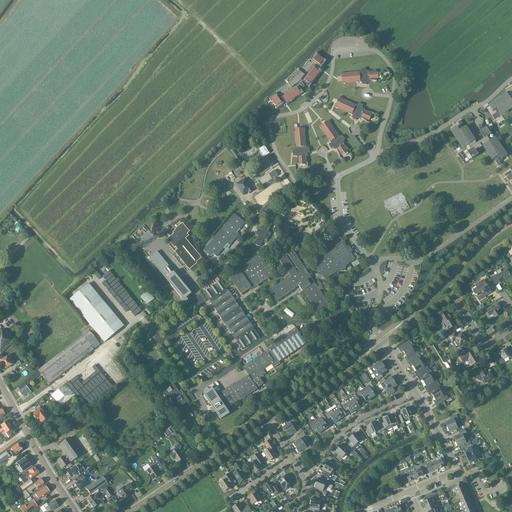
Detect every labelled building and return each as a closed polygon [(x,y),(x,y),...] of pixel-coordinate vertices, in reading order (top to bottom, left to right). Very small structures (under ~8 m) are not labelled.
[(360,36),(368,41),(371,37),(363,31),(360,36)] [(311,60),(313,62),(311,63),(309,61),(301,72),(298,70),(286,81),(289,84),(278,92),(280,95),(278,96),(277,94),(269,99),(271,101),(272,100),(276,107),(277,110),(284,104),(285,105),(287,104),(287,105),(289,103),(289,102),(301,94),(301,95),(304,93),(299,86),(300,85),(302,87),(304,86),(302,83),(303,82),(310,87),(311,85),(311,84),(319,72),(320,73),(322,71),(321,70),(322,69),(321,68),(327,61),(324,59),(324,60),(318,56),(318,55),(316,53),(311,60)] [(341,74),(341,77),(342,84),(346,84),(345,83),(357,82),(357,83),(361,82),(362,83),(362,85),(367,85),(367,82),(370,82),(370,81),(377,81),(377,76),(376,70),(369,72),(369,71),(366,71),(365,68),(360,70),(361,72),(360,72),(356,72),(356,73),(345,74),(345,73),(341,73),(341,74)] [(511,86),(506,91),(508,94),(489,106),(493,111),(495,110),(497,113),(492,116),(494,119),(501,114),(501,115),(511,107),(511,86)] [(349,114),(351,114),(352,115),(353,116),(352,117),(356,120),(358,118),(360,119),(361,118),(367,122),(370,117),(371,112),(364,110),(365,109),(362,108),(363,105),(358,104),(358,106),(353,104),(342,100),(343,99),(339,97),(338,100),(335,107),(338,109),(339,108),(349,113),(349,114)] [(329,144),(331,149),(334,147),(335,150),(337,149),(340,156),(345,153),(349,149),(344,144),(345,143),(343,142),(345,139),(341,136),(340,137),(337,133),(330,124),(331,124),(328,121),(326,123),(320,127),(322,130),(329,139),(328,139),(331,143),(329,144)] [(465,127),(460,121),(458,123),(461,127),(458,129),(457,127),(452,131),(464,149),(465,148),(468,152),(467,152),(472,159),(479,155),(476,151),(476,150),(479,148),(480,149),(484,146),(493,160),(494,159),(498,166),(501,164),(498,159),(501,158),(502,160),(507,156),(495,138),(490,141),(487,137),(491,135),(487,128),(480,132),(484,138),(477,144),(465,127)] [(304,128),(294,129),(294,133),(295,133),(296,144),(295,144),(296,149),(294,149),(293,156),(298,157),(297,164),(298,164),(302,164),(307,163),(308,163),(306,156),(307,156),(307,153),(310,153),(308,147),(306,148),(306,147),(306,145),(306,143),(305,143),(304,132),(305,132),(305,128),(304,128)] [(265,145),(260,149),(265,157),(270,153),(265,145)] [(249,193),(253,191),(245,178),(236,185),(243,195),(248,191),(249,193)] [(236,233),(245,223),(234,214),(203,250),(211,257),(213,254),(216,257),(228,244),(230,246),(239,235),(236,233)] [(255,244),(256,245),(260,247),(264,239),(267,241),(271,233),(268,232),(272,224),(267,221),(263,229),(260,227),(258,230),(257,232),(256,235),(259,236),(255,244)] [(188,232),(182,224),(176,230),(177,230),(174,232),(175,234),(168,239),(173,245),(174,245),(175,246),(176,246),(176,245),(177,245),(180,249),(176,252),(190,269),(191,268),(192,269),(192,270),(193,270),(194,270),(202,263),(203,262),(202,261),(200,258),(184,239),(187,236),(186,234),(188,232)] [(318,269),(315,271),(317,273),(320,272),(326,281),(329,278),(328,277),(337,271),(338,272),(347,267),(346,265),(355,259),(351,252),(353,251),(350,248),(348,249),(344,242),(313,262),(318,269)] [(293,250),(287,254),(288,255),(287,256),(286,255),(283,257),(279,259),(291,276),(272,288),(276,294),(274,296),(277,300),(295,288),(299,286),(302,291),(303,290),(317,311),(324,306),(326,309),(331,306),(311,277),(310,275),(293,250)] [(157,252),(149,258),(182,298),(181,299),(184,302),(185,302),(186,302),(189,300),(187,298),(192,294),(157,252)] [(245,266),(240,269),(238,266),(233,269),(235,272),(229,276),(242,295),(250,289),(251,290),(259,285),(270,278),(269,277),(273,274),(264,261),(266,260),(261,254),(245,265),(245,266)] [(500,283),(510,277),(506,270),(502,272),(498,275),(496,276),(495,275),(491,278),(494,284),(499,281),(500,283)] [(204,292),(209,300),(210,302),(236,340),(237,341),(237,342),(242,350),(260,338),(255,330),(253,331),(252,329),(254,328),(228,290),(227,291),(226,289),(227,288),(222,280),(204,292)] [(483,294),(489,290),(483,280),(475,285),(477,288),(473,290),(479,299),(484,296),(483,294)] [(123,326),(88,284),(68,301),(104,343),(123,326)] [(141,297),(148,305),(154,299),(148,292),(141,297)] [(498,310),(500,309),(498,306),(499,306),(497,303),(486,310),(489,316),(492,314),(495,317),(500,314),(498,310)] [(451,326),(454,324),(451,318),(451,317),(448,311),(442,314),(443,315),(436,320),(438,323),(440,322),(446,331),(452,328),(451,326)] [(37,371),(40,374),(49,385),(102,343),(91,328),(58,354),(38,370),(37,371)] [(231,386),(217,395),(221,401),(227,409),(264,384),(260,378),(266,374),(264,370),(272,365),(274,368),(281,364),(279,362),(300,348),(302,350),(308,346),(307,344),(306,344),(299,334),(300,333),(296,328),(289,332),(289,333),(278,340),(277,339),(274,341),(275,343),(267,348),(268,350),(243,367),(249,376),(232,387),(231,386)] [(14,342),(3,329),(0,331),(0,354),(0,355),(5,351),(14,342)] [(459,346),(466,341),(461,333),(456,336),(454,333),(448,336),(451,342),(455,340),(459,346)] [(15,341),(22,349),(30,342),(22,334),(15,341)] [(405,354),(412,349),(409,344),(411,343),(409,340),(398,348),(401,352),(403,351),(405,354)] [(511,360),(511,352),(511,353),(508,348),(504,351),(503,350),(499,352),(503,360),(507,358),(508,359),(510,357),(511,360)] [(407,362),(419,355),(417,352),(415,353),(412,349),(405,354),(406,357),(404,358),(407,362)] [(471,365),(479,361),(473,352),(470,354),(468,351),(459,357),(463,362),(468,359),(471,365)] [(0,361),(5,370),(12,365),(9,359),(12,357),(10,354),(7,356),(0,360),(0,361)] [(414,368),(422,363),(419,359),(421,357),(419,355),(407,362),(410,367),(412,365),(414,368)] [(452,364),(449,359),(444,363),(449,372),(454,369),(451,365),(452,364)] [(369,367),(370,369),(371,371),(372,371),(375,369),(376,371),(384,366),(381,362),(376,366),(374,363),(369,367)] [(417,377),(429,369),(427,366),(425,368),(422,363),(414,368),(416,371),(414,373),(417,377)] [(384,366),(376,371),(373,374),(378,380),(383,377),(381,374),(387,371),(384,366)] [(483,367),(473,373),(474,374),(474,373),(476,376),(476,377),(476,378),(477,379),(477,380),(478,380),(479,380),(483,378),(484,379),(483,380),(483,381),(483,382),(483,383),(484,383),(485,384),(486,384),(488,383),(488,382),(494,379),(490,372),(488,373),(487,374),(486,372),(483,367)] [(26,386),(40,374),(37,371),(38,370),(37,369),(16,387),(20,391),(18,392),(22,396),(23,397),(27,393),(28,395),(31,392),(26,386)] [(424,383),(432,378),(429,373),(431,372),(429,369),(417,377),(420,381),(422,380),(424,383)] [(379,382),(381,385),(383,389),(387,387),(394,381),(394,380),(392,377),(386,381),(384,378),(379,382)] [(427,392),(439,384),(437,381),(435,382),(432,378),(424,383),(426,386),(424,387),(427,392)] [(179,392),(172,381),(160,389),(167,400),(170,398),(177,409),(180,414),(188,425),(200,417),(192,406),(186,411),(182,406),(189,401),(181,390),(179,392)] [(395,392),(393,389),(398,385),(396,382),(395,383),(394,381),(387,387),(388,389),(385,391),(388,396),(395,392)] [(368,386),(364,389),(371,399),(376,396),(372,390),(374,389),(371,383),(368,385),(368,386)] [(65,384),(48,398),(58,410),(72,398),(75,395),(65,384)] [(434,398),(442,392),(439,388),(441,387),(439,384),(427,392),(430,396),(432,395),(434,398)] [(221,419),(230,414),(227,409),(221,401),(217,395),(213,388),(209,390),(208,389),(205,391),(204,392),(204,393),(204,394),(213,407),(210,409),(211,411),(212,411),(213,412),(213,411),(215,411),(221,419)] [(359,391),(357,393),(360,398),(363,397),(366,402),(371,399),(364,389),(360,392),(359,391)] [(442,392),(434,398),(436,400),(434,402),(437,406),(443,402),(448,398),(446,395),(444,397),(442,392)] [(361,403),(355,394),(348,399),(356,411),(361,408),(358,404),(361,403)] [(356,411),(348,399),(341,404),(346,412),(349,410),(351,414),(356,411)] [(334,412),(339,420),(344,417),(340,411),(343,410),(339,405),(332,409),(334,412)] [(406,409),(409,418),(414,415),(415,416),(418,415),(415,409),(412,411),(411,407),(406,409)] [(42,423),(48,418),(40,408),(32,414),(33,415),(36,419),(37,420),(39,420),(42,423)] [(339,420),(334,412),(332,409),(325,414),(329,419),(331,418),(335,423),(336,423),(339,421),(338,421),(339,420)] [(409,418),(406,409),(401,411),(402,415),(398,417),(402,424),(403,424),(411,420),(409,418)] [(318,423),(324,431),(328,427),(325,422),(327,420),(322,413),(320,415),(321,417),(316,420),(318,423)] [(393,414),(388,417),(392,428),(397,426),(402,424),(398,417),(394,418),(393,414)] [(447,428),(456,424),(455,421),(458,420),(456,415),(450,417),(452,420),(445,423),(447,428)] [(76,432),(83,426),(75,417),(69,423),(76,432)] [(297,422),(294,417),(287,422),(288,424),(283,428),(283,429),(285,432),(286,433),(294,427),(292,425),(294,424),(297,422)] [(388,430),(392,428),(388,417),(383,419),(384,423),(381,424),(384,430),(385,433),(389,432),(388,430)] [(324,431),(318,423),(316,420),(312,422),(311,420),(308,422),(309,424),(315,433),(317,431),(319,434),(320,433),(320,434),(323,432),(322,431),(324,431)] [(0,424),(0,429),(2,429),(5,434),(12,429),(7,421),(1,425),(0,424)] [(384,430),(381,424),(378,425),(376,422),(371,424),(376,433),(380,430),(381,431),(384,430)] [(371,435),(376,433),(371,424),(366,427),(368,430),(366,432),(368,437),(371,436),(371,435)] [(456,424),(447,428),(449,432),(456,430),(457,432),(459,432),(463,430),(462,427),(458,428),(456,424)] [(294,427),(286,433),(289,437),(294,433),(296,436),(303,431),(301,428),(300,430),(298,428),(295,430),(294,427)] [(168,429),(163,432),(167,437),(172,433),(168,429)] [(460,434),(454,437),(456,442),(464,438),(467,437),(466,435),(467,435),(464,429),(463,430),(459,432),(460,434)] [(353,436),(359,443),(363,440),(365,442),(368,440),(363,433),(360,436),(357,432),(353,436)] [(293,444),(296,448),(306,442),(303,437),(306,436),(304,433),(297,437),(299,440),(293,444)] [(354,446),(359,443),(353,436),(348,439),(351,442),(348,445),(352,449),(355,447),(354,446)] [(70,462),(83,453),(74,440),(73,441),(70,437),(58,445),(66,456),(64,457),(63,456),(57,461),(62,468),(69,464),(68,463),(70,462)] [(464,438),(456,442),(458,447),(464,444),(465,447),(471,444),(468,437),(467,437),(464,438)] [(273,459),(276,456),(272,449),(275,447),(270,440),(265,444),(268,449),(268,450),(264,452),(270,461),(271,460),(273,460),(273,459)] [(309,446),(306,442),(296,448),(297,449),(296,449),(298,452),(299,452),(299,453),(305,449),(307,452),(311,449),(310,446),(309,446)] [(20,453),(19,452),(22,449),(18,444),(11,449),(12,450),(10,452),(12,455),(13,457),(20,453)] [(173,454),(170,455),(173,459),(175,457),(178,462),(184,458),(182,456),(186,454),(179,444),(173,448),(176,451),(173,453),(172,453),(173,454)] [(354,451),(352,449),(348,445),(346,447),(343,444),(339,448),(346,455),(349,451),(352,453),(354,451)] [(467,457),(479,452),(478,449),(477,450),(475,447),(473,448),(472,446),(468,448),(469,450),(466,451),(467,453),(466,453),(467,457)] [(342,459),(346,455),(339,448),(335,452),(338,455),(336,457),(341,462),(343,459),(342,459)] [(6,452),(0,456),(0,463),(10,457),(6,452)] [(479,452),(467,457),(469,462),(471,461),(471,463),(474,462),(475,464),(479,462),(478,460),(480,459),(481,459),(483,458),(483,457),(483,456),(481,455),(479,452)] [(256,473),(262,468),(258,463),(262,460),(257,454),(251,458),(254,463),(251,465),(256,473)] [(154,455),(151,457),(153,461),(148,465),(150,468),(147,470),(153,479),(158,475),(157,473),(164,469),(154,455)] [(28,461),(29,460),(26,456),(17,463),(23,472),(26,470),(32,466),(28,461)] [(435,459),(439,469),(440,469),(444,467),(445,467),(444,465),(446,463),(443,456),(435,459)] [(434,471),(439,469),(435,459),(430,461),(434,471)] [(434,471),(430,461),(429,460),(428,461),(427,462),(422,464),(426,472),(428,471),(429,473),(434,471)] [(325,466),(333,471),(335,468),(338,470),(341,466),(336,462),(334,465),(328,461),(325,466)] [(240,483),(246,479),(241,471),(243,469),(239,463),(234,466),(238,471),(234,474),(240,483)] [(422,464),(417,466),(416,466),(415,466),(414,466),(413,466),(415,470),(419,478),(424,476),(423,473),(426,472),(422,464)] [(73,475),(73,476),(78,473),(80,475),(85,471),(82,467),(81,468),(78,465),(76,467),(75,466),(66,472),(70,477),(73,475)] [(34,466),(20,476),(19,478),(23,484),(20,487),(23,491),(33,484),(30,480),(30,479),(31,479),(37,475),(39,474),(37,471),(36,469),(34,466)] [(95,470),(92,466),(85,471),(80,475),(79,476),(81,479),(75,483),(80,491),(85,488),(86,489),(91,486),(94,484),(92,481),(90,483),(88,479),(87,479),(85,476),(88,474),(89,475),(95,470)] [(326,477),(332,480),(335,481),(337,478),(333,475),(335,472),(333,471),(325,466),(322,470),(324,472),(323,475),(326,477)] [(414,480),(419,478),(415,470),(410,472),(414,480)] [(414,480),(410,472),(406,473),(405,471),(401,473),(405,481),(408,480),(409,482),(414,480)] [(231,489),(231,488),(231,487),(232,487),(229,482),(232,480),(229,474),(221,479),(223,482),(220,484),(223,488),(222,488),(225,492),(228,489),(228,490),(229,490),(230,490),(231,489)] [(291,482),(291,481),(290,480),(287,475),(284,477),(283,476),(282,477),(282,478),(281,479),(283,483),(281,485),(285,491),(290,487),(288,484),(289,484),(290,483),(291,482)] [(94,496),(97,494),(98,493),(98,492),(101,489),(102,490),(109,485),(107,483),(103,477),(97,481),(94,484),(86,489),(90,495),(91,494),(92,495),(94,495),(94,496)] [(331,483),(332,480),(326,477),(325,481),(319,478),(317,483),(328,488),(329,484),(330,485),(331,483)] [(30,496),(29,495),(33,492),(31,491),(36,487),(37,489),(44,484),(40,479),(35,483),(21,493),(25,500),(30,496)] [(275,496),(281,492),(277,486),(274,488),(270,482),(264,486),(268,491),(267,492),(270,495),(273,493),(275,496)] [(473,509),(471,505),(474,503),(473,500),(470,502),(468,497),(471,496),(470,494),(467,495),(465,490),(468,489),(467,486),(464,487),(462,482),(450,487),(452,490),(455,488),(464,511),(474,511),(477,511),(476,508),(473,509)] [(327,491),(328,488),(317,483),(314,488),(321,491),(320,494),(326,496),(327,491)] [(128,493),(133,489),(130,484),(124,487),(118,491),(123,500),(130,495),(128,493)] [(35,502),(41,498),(42,499),(46,496),(45,495),(49,492),(45,487),(42,489),(35,494),(37,497),(33,499),(35,502)] [(105,494),(108,498),(112,496),(106,488),(100,492),(103,496),(105,494)] [(261,502),(265,500),(261,492),(258,494),(257,493),(253,496),(252,494),(249,497),(251,501),(250,502),(252,505),(257,502),(258,503),(261,501),(261,502)] [(99,496),(97,494),(94,496),(94,495),(92,495),(86,500),(93,509),(102,502),(99,497),(99,496)] [(426,507),(435,503),(436,502),(435,500),(433,495),(425,498),(426,501),(424,502),(426,507)] [(311,500),(311,505),(326,507),(327,504),(324,503),(325,498),(319,498),(318,501),(311,500)] [(55,500),(47,506),(46,504),(40,508),(42,511),(45,511),(49,510),(51,511),(58,506),(55,500)] [(30,511),(38,507),(34,501),(21,510),(22,511),(30,511)] [(435,503),(426,507),(428,511),(439,507),(437,502),(436,502),(435,503)] [(249,511),(251,511),(248,506),(243,509),(239,503),(232,508),(235,511),(249,511)]
